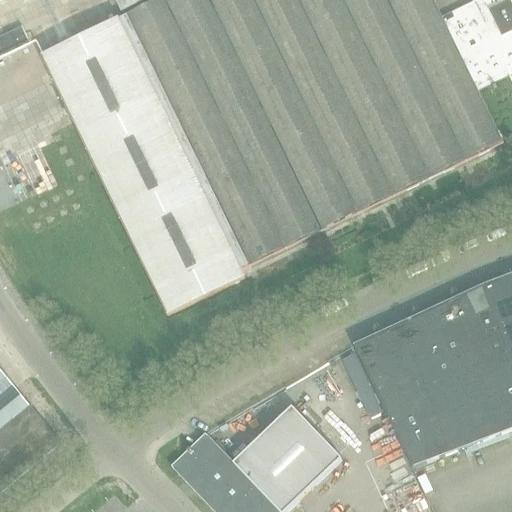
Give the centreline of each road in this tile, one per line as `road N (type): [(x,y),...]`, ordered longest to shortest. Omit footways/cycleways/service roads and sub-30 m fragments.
road 1 (residential): [(115,449),(334,321),(511,245)]
road 2 (residential): [(115,449),(0,320)]
